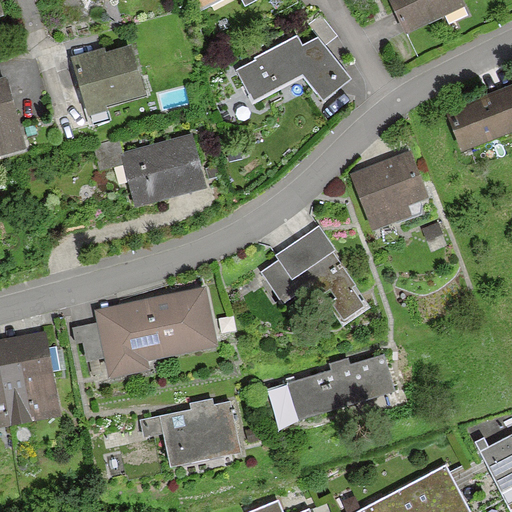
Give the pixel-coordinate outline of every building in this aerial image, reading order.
[(192,0),(200,13),(224,0),(242,0),(246,7),(260,0),(192,0)] [(466,9),(461,0),(388,0),(407,37),(466,9)] [(321,15),(309,24),(320,39),(325,46),(338,37),(321,15)] [(299,39),(256,59),(257,62),(237,72),(253,104),(303,78),(324,104),(351,82),(325,46),(320,39),(303,47),(299,39)] [(131,48),(107,55),(105,50),(73,59),(91,126),(111,121),(107,108),(145,98),(131,48)] [(14,105),(7,80),(0,82),(0,160),(27,153),(14,105)] [(511,135),(511,87),(465,105),(447,112),(463,154),(511,135)] [(207,191),(193,136),(124,154),(120,139),(94,146),(100,172),(122,166),(134,210),(207,191)] [(412,154),(352,177),(374,234),(424,215),(420,206),(430,202),(412,154)] [(447,245),(439,224),(424,230),(432,251),(447,245)] [(278,262),(261,273),(284,308),(308,292),(314,302),(323,296),(343,326),(369,309),(334,255),(336,253),(319,227),(275,256),(278,262)] [(206,290),(96,313),(99,325),(74,330),(78,345),(85,343),(89,362),(92,361),(95,380),(109,377),(110,382),(149,373),(147,365),(219,350),(206,290)] [(46,333),(0,341),(0,432),(63,420),(46,333)] [(297,422),(396,394),(385,356),(362,363),(351,366),(349,360),(330,365),(332,372),(287,385),(297,422)] [(242,454),(231,403),(214,406),(213,400),(191,405),(192,411),(142,422),(145,438),(165,434),(172,469),(242,454)] [(511,511),(511,436),(490,448),(484,437),(473,443),(509,511),(511,511)] [(469,511),(446,468),(362,511),(469,511)] [(312,511),(312,510),(307,511),(284,511),(280,501),(253,511),(312,511)]
